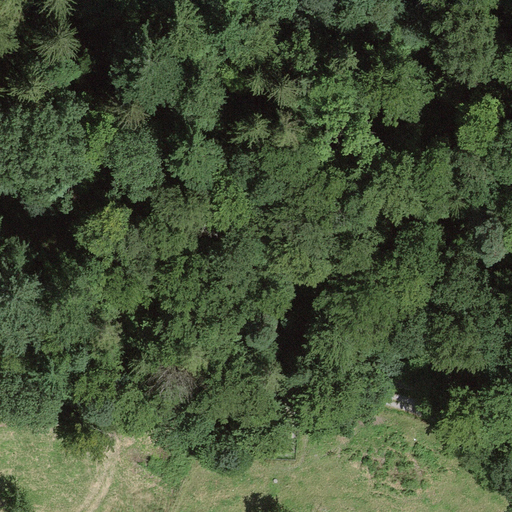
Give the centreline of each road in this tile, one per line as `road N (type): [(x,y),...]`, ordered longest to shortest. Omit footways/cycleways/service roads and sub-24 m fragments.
road 1 (track): [(0,169),(206,299),(381,357),(428,411),(511,425)]
road 2 (track): [(0,396),(56,403),(299,390)]
road 3 (residential): [(299,390),(366,392),(428,411),(511,462)]
